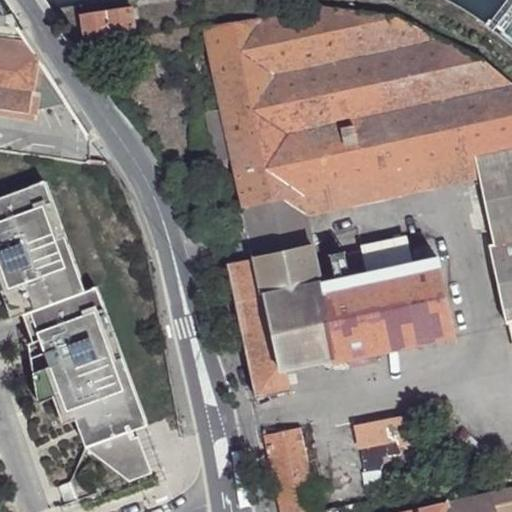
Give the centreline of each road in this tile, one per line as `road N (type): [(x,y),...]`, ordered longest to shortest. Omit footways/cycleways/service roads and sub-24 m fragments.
road 1 (residential): [(225,498),(149,188),(25,0)]
road 2 (unknown): [(213,434),(449,381),(511,380)]
